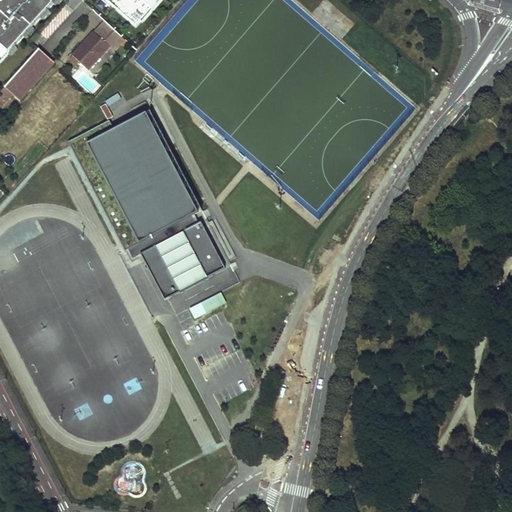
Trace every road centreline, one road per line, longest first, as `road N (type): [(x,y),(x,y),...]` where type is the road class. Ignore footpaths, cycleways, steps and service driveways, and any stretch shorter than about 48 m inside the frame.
road 1 (tertiary): [(300,459),(340,283),(389,189),(461,94)]
road 2 (residential): [(0,399),(58,511)]
